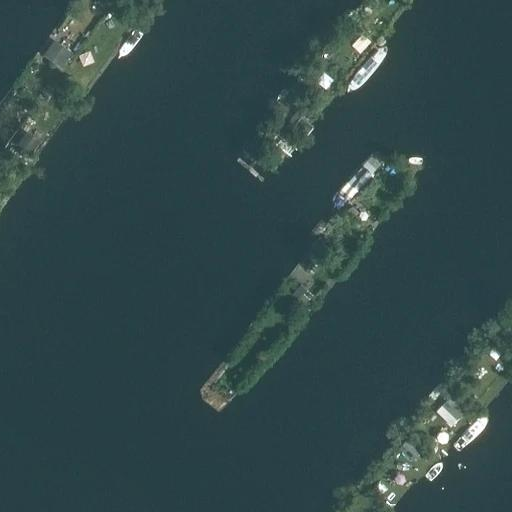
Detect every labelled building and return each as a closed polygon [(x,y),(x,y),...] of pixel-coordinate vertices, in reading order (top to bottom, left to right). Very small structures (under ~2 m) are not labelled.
[(118,2),(112,12),(127,23),(134,13),(118,2)] [(55,40),(44,56),(62,69),(73,53),(55,40)] [(303,117),(295,127),(307,137),(315,127),(303,117)] [(27,132),(18,145),(32,154),(41,141),(27,132)] [(313,261),(307,268),(315,274),(321,267),(313,261)] [(298,289),(290,298),(304,310),(312,301),(298,289)] [(456,392),(446,403),(461,417),(472,407),(456,392)] [(408,440),(400,449),(414,461),(422,452),(408,440)]
